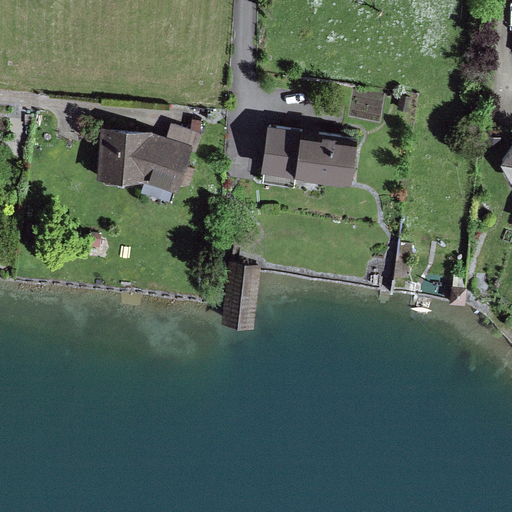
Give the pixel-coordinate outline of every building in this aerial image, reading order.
[(171,119),(167,132),(193,141),(197,143),(202,130),(171,119)] [(357,131),(269,119),(262,165),(351,177),(357,131)] [(147,177),(178,187),(193,141),(167,132),(153,126),(101,121),(98,171),(105,178),(120,179),(129,173),(147,177)] [(511,141),(502,154),(510,178),(511,177),(511,141)] [(408,275),(413,243),(401,241),(396,273),(408,275)] [(263,263),(231,258),(222,319),(254,323),(263,263)] [(467,285),(452,283),(450,298),(465,300),(467,285)]
